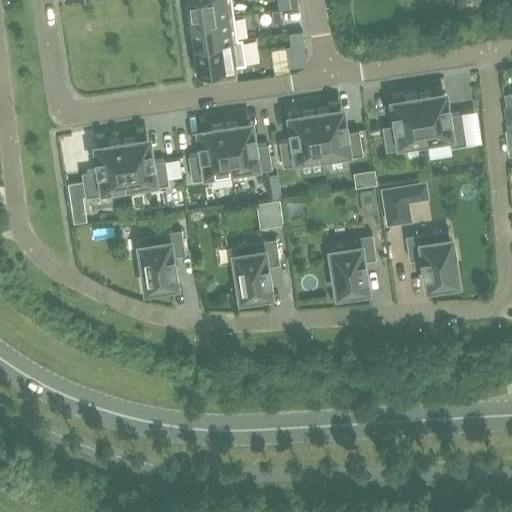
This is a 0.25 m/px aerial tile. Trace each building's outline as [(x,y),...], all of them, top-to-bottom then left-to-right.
[(186,0),(189,22),(234,15),(231,0),(186,0)] [(271,10),(273,22),(281,21),(279,9),(271,10)] [(189,22),(193,45),(242,38),(242,37),(237,38),(234,15),(189,22)] [(293,31),(295,43),(303,42),(302,30),(293,31)] [(242,38),(193,45),(196,70),(246,63),(242,38)] [(431,90),(418,93),(426,143),(449,140),(450,146),(466,143),(461,111),(450,113),(448,102),(445,102),(443,92),(432,94),(431,90)] [(511,91),(503,93),(505,105),(511,104),(511,91)] [(394,123),(382,125),(386,149),(425,143),(418,93),(404,95),(404,98),(393,100),(395,110),(392,111),(394,123)] [(315,108),(323,159),(362,153),(359,128),(347,130),(345,118),(342,118),(340,108),(329,110),(328,106),(315,108)] [(283,165),(323,159),(315,108),(301,110),(301,114),(291,116),(292,126),(289,127),(291,139),(279,141),(283,165)] [(224,122),(232,173),(271,167),(268,142),(256,144),(254,132),(251,132),(250,122),(238,124),(238,120),(224,122)] [(192,179),(232,173),(224,122),(210,124),(210,128),(200,130),(201,140),(198,140),(200,153),(188,155),(192,179)] [(135,136),(121,138),(129,189),(169,183),(165,158),(153,160),(151,148),(148,148),(146,138),(135,140),(135,136)] [(97,169),(81,171),(85,196),(129,189),(121,138),(107,140),(108,144),(97,146),(98,156),(95,156),(97,169)] [(380,186),(386,223),(412,219),(405,182),(380,186)] [(358,189),(363,214),(377,212),(373,187),(358,189)] [(80,201),(78,188),(69,190),(71,202),(80,201)] [(266,200),(270,225),(283,224),(279,198),(266,200)] [(185,252),(181,228),(139,234),(141,252),(138,252),(140,266),(143,266),(147,286),(157,285),(157,288),(171,286),(171,283),(174,282),(172,268),(175,268),(173,254),(185,252)] [(451,245),(448,228),(405,234),(409,259),(421,257),(423,270),(426,270),(428,284),(432,283),(432,287),(446,285),(445,281),(456,279),(453,259),(456,258),(454,244),(451,245)] [(376,257),(372,233),(356,235),(357,241),(330,245),(332,257),(329,257),(331,271),(334,270),(338,291),(348,289),(348,293),(362,291),(362,287),(365,287),(363,273),(366,272),(364,259),(376,257)] [(238,275),(241,295),(251,294),(252,297),(266,295),(265,292),(269,291),(267,277),(270,277),(268,263),(280,261),(276,237),(264,238),(233,243),(236,260),(232,261),(234,275),(238,275)]
